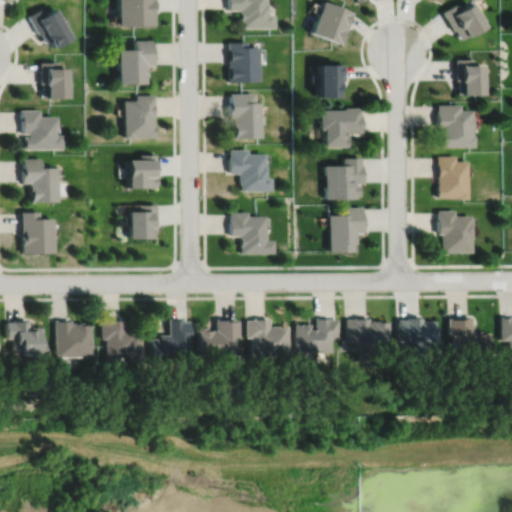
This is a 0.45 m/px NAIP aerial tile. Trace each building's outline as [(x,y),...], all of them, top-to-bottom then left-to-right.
[(115,0),(115,25),(151,25),(151,0),(115,0)] [(223,0),(223,10),(234,10),(234,21),(235,21),(235,28),(268,28),(268,15),(261,15),(261,0),(223,0)] [(320,0),(307,33),(336,45),(349,12),(320,0)] [(439,11),(450,31),(451,30),(457,40),(462,37),(463,38),(481,27),(467,3),(458,8),(454,2),(439,11)] [(24,16),(34,34),(35,34),(41,44),(44,43),(47,49),(65,39),(59,28),(62,27),(52,8),(42,13),(39,7),(24,16)] [(116,49),(116,84),(143,84),(143,76),(145,76),(145,65),(151,65),(151,49),(150,49),(150,40),(131,40),(131,49),(116,49)] [(223,41),(223,82),(253,82),(253,46),(242,46),(242,41),(223,41)] [(451,58),(451,81),(453,81),(453,95),(455,95),(455,96),(476,97),(476,77),(478,77),(478,65),(468,65),(468,58),(451,58)] [(35,62),(35,84),(37,84),(37,98),(40,98),(40,100),(61,100),(61,80),(63,80),(63,68),(53,68),(53,62),(35,62)] [(313,65),(314,100),(334,99),(334,91),(338,91),(338,79),(340,79),(340,65),(313,65)] [(226,93),(226,102),(224,102),(224,118),(228,118),(228,131),(230,131),(230,138),(256,138),(256,101),(249,101),(249,93),(226,93)] [(120,101),(120,139),(130,139),(130,137),(152,137),(152,125),(151,125),(151,104),(151,95),(132,95),(132,100),(120,101)] [(433,104),(433,112),(431,112),(431,127),(438,127),(438,129),(434,129),(434,140),(435,140),(435,148),(469,148),(469,136),(467,136),(467,128),(469,126),(469,120),(467,118),(467,110),(456,110),(456,105),(433,104)] [(317,110),(317,130),(321,130),(321,148),(346,147),(345,137),(343,137),(343,132),(359,131),(358,107),(341,108),(341,110),(317,110)] [(16,110),(16,120),(17,120),(17,134),(24,134),(24,137),(19,137),(19,150),(57,150),(57,136),(50,136),(50,129),(53,129),(53,117),(36,117),(36,110),(16,110)] [(226,147),(226,154),(225,154),(225,171),(235,171),(235,181),(237,181),(237,188),(268,188),(268,174),(262,174),(262,150),(244,151),(244,147),(226,147)] [(121,157),(121,175),(124,175),(124,185),(154,185),(153,151),(137,152),(137,156),(125,156),(125,157),(121,157)] [(20,156),(20,165),(17,165),(17,181),(25,181),(25,193),(26,193),(26,200),(54,199),(54,164),(38,164),(38,155),(20,156)] [(323,162),(323,196),(354,196),(354,193),(357,193),(357,182),(354,182),(353,181),(361,180),(361,162),(360,162),(359,155),(342,155),(342,162),(323,162)] [(433,156),(433,178),(434,178),(434,186),(433,186),(433,198),(455,198),(455,200),(464,200),(464,161),(452,161),(452,156),(433,156)] [(125,208),(125,213),(121,213),(121,222),(125,222),(125,235),(152,235),(152,224),(154,224),(154,202),(136,202),(136,208),(125,208)] [(326,212),(326,249),(351,249),(351,241),(354,241),(354,230),(362,229),(362,211),(360,211),(360,204),(343,204),(343,212),(326,212)] [(435,208),(435,215),(433,215),(433,232),(437,232),(438,250),(469,249),(468,213),(452,213),(452,207),(435,208)] [(18,209),(18,250),(50,250),(50,215),(36,215),(36,209),(18,209)] [(227,210),(227,217),(225,217),(225,233),(236,233),(236,244),(237,244),(237,251),(270,251),(270,237),(263,237),(262,213),(245,214),(245,209),(227,210)] [(342,317),(343,341),(351,341),(351,350),(357,350),(387,350),(386,319),(379,319),(379,318),(368,318),(368,321),(366,321),(366,315),(350,316),(350,317),(342,317)] [(444,316),(444,333),(448,333),(448,339),(449,339),(449,354),(486,354),(486,331),(478,331),(478,329),(468,329),(468,315),(451,315),(451,316),(444,316)] [(497,315),(497,338),(505,338),(505,353),(511,353),(511,316),(507,316),(507,315),(497,315)] [(242,318),(242,335),(248,335),(248,356),(260,356),(260,354),(285,354),(285,324),(266,324),(266,316),(249,316),(250,318),(242,318)] [(291,322),(292,350),(328,350),(328,337),(335,337),(335,318),(327,318),(327,316),(312,316),(312,327),(308,327),(308,322),(291,322)] [(394,317),(394,339),(402,339),(402,359),(422,359),(422,353),(435,353),(435,324),(432,324),(432,318),(419,318),(419,316),(402,316),(402,317),(394,317)] [(96,319),(96,337),(100,337),(100,355),(125,354),(125,359),(138,358),(137,328),(123,329),(123,328),(120,328),(120,317),(104,318),(104,319),(96,319)] [(145,337),(145,358),(183,358),(183,339),(186,339),(186,319),(179,319),(179,317),(165,317),(165,333),(155,333),(155,337),(145,337)] [(194,324),(194,331),(195,355),(229,354),(229,335),(236,335),(236,318),(229,318),(229,317),(212,317),(212,328),(204,328),(204,324),(194,324)] [(1,320),(1,337),(8,337),(8,342),(7,342),(7,347),(8,347),(8,350),(12,350),(12,352),(36,352),(36,335),(37,335),(37,325),(24,325),(24,318),(8,318),(8,320),(1,320)] [(49,318),(50,354),(86,354),(86,322),(79,322),(78,320),(67,321),(67,323),(66,323),(66,318),(49,318)]
